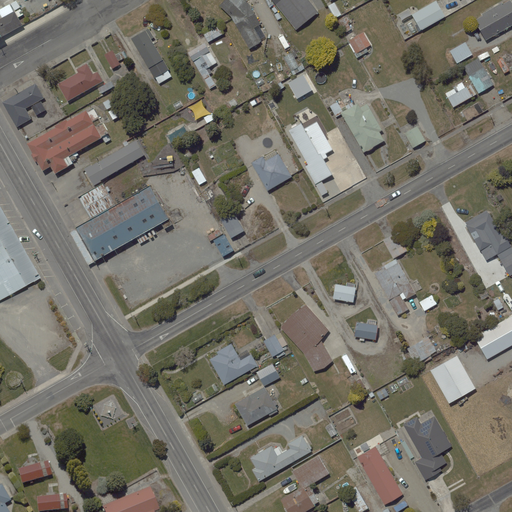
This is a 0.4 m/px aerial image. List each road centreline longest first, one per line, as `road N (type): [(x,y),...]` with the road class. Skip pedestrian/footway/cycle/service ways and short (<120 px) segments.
road 1 (tertiary): [(120,356),(511,131)]
road 2 (primary): [(120,356),(0,142)]
road 3 (primary): [(209,511),(120,356)]
road 4 (residential): [(122,0),(0,69)]
road 5 (unclassified): [(0,424),(120,356)]
